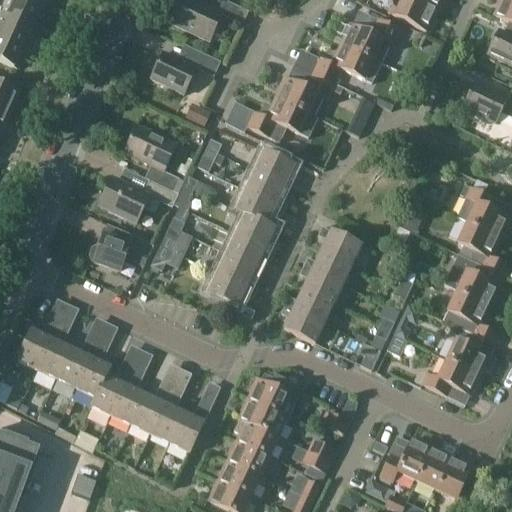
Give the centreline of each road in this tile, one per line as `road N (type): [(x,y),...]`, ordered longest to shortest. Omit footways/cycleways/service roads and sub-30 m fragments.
road 1 (residential): [(242,361),(328,178),(416,103),(471,0)]
road 2 (unclassified): [(21,269),(120,0)]
road 3 (residential): [(242,361),(211,359),(21,269)]
road 4 (residential): [(511,395),(500,421),(477,436),(379,393)]
road 5 (residential): [(216,110),(242,50),(285,29),(318,0)]
road 6 (residential): [(242,361),(177,496)]
road 7 (residential): [(379,393),(300,357),(242,361)]
road 8 (residential): [(324,511),(379,393)]
